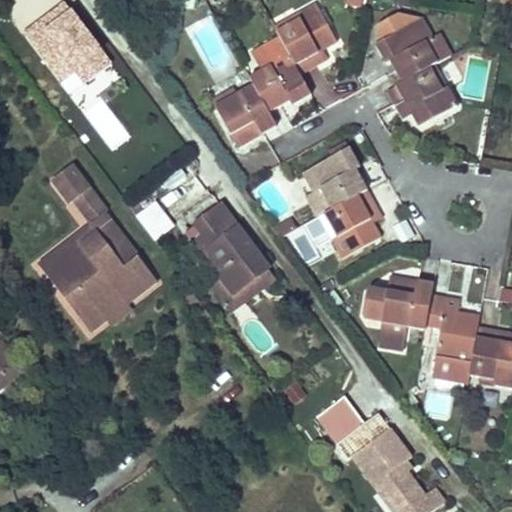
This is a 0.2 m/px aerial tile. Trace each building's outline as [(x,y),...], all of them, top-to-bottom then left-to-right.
[(284,27),(274,33),(277,38),(297,76),(315,67),(310,58),(320,52),(335,44),(314,5),(294,15),(297,21),(284,27)] [(294,15),(281,22),(284,27),(297,21),(294,15)] [(432,40),(421,21),(399,16),(382,25),(374,46),(383,62),(388,60),(394,57),(399,68),(393,71),(400,84),(427,69),(436,64),(431,54),(425,44),(432,40)] [(259,73),(247,79),(251,88),(266,115),(279,108),(275,102),(284,98),(287,104),(289,108),(309,97),(297,76),(277,38),(257,48),(268,68),(259,73)] [(432,40),(425,44),(431,54),(438,51),(432,40)] [(257,48),(249,53),(259,73),(268,68),(257,48)] [(320,52),(310,58),(315,67),(325,61),(320,52)] [(394,57),(388,60),(393,71),(399,68),(394,57)] [(400,84),(385,92),(394,109),(403,105),(409,116),(416,129),(455,108),(444,88),(438,91),(431,78),(427,69),(400,84)] [(437,74),(431,78),(438,91),(444,88),(437,74)] [(236,97),(214,109),(234,146),(242,142),(244,146),(274,130),(266,115),(251,88),(236,97)] [(209,102),(214,109),(236,97),(232,90),(209,102)] [(275,102),(279,108),(287,104),(284,98),(275,102)] [(403,105),(394,109),(399,121),(409,116),(403,105)] [(301,176),(312,195),(318,191),(324,201),(330,212),(365,192),(358,179),(352,183),(348,175),(354,172),(358,170),(347,151),(301,176)] [(90,335),(107,322),(97,309),(116,295),(126,308),(156,285),(102,214),(104,212),(71,168),(52,183),(70,206),(74,202),(91,225),(37,266),(90,335)] [(358,179),(354,172),(348,175),(352,183),(358,179)] [(318,191),(312,195),(317,205),(324,201),(318,191)] [(330,212),(321,216),(334,239),(345,258),(380,239),(372,224),(365,214),(374,209),(365,192),(330,212)] [(153,205),(136,216),(153,243),(170,232),(153,205)] [(232,296),(266,270),(220,208),(195,226),(204,238),(194,245),(216,274),(232,296)] [(374,209),(365,214),(372,224),(381,220),(374,209)] [(297,230),(292,219),(272,228),(278,240),(297,230)] [(345,258),(334,239),(329,243),(339,261),(345,258)] [(232,296),(216,274),(207,281),(230,312),(273,279),(266,270),(232,296)] [(365,323),(379,325),(404,330),(423,333),(424,329),(430,296),(432,286),(397,280),(396,284),(386,283),(384,293),(370,291),(364,295),(360,317),(365,323)] [(216,326),(188,289),(181,294),(209,331),(216,326)] [(107,322),(110,327),(129,312),(126,308),(116,295),(97,309),(107,322)] [(430,296),(424,329),(439,332),(430,379),(465,385),(467,377),(476,330),(478,317),(457,314),(459,301),(430,296)] [(404,330),(379,325),(375,347),(400,352),(404,330)] [(476,330),(467,377),(492,381),(491,388),(511,391),(511,347),(504,346),(492,344),(494,333),(476,330)] [(511,347),(511,335),(506,335),(494,333),(492,344),(504,346),(511,347)] [(0,346),(0,377),(0,378),(6,385),(21,373),(0,346)] [(318,421),(338,448),(335,450),(345,463),(352,458),(367,446),(357,433),(366,427),(345,400),(337,406),(318,421)] [(367,446),(352,458),(392,511),(404,511),(416,503),(422,511),(430,511),(443,503),(389,430),(367,446)] [(422,511),(416,503),(404,511),(422,511)]
